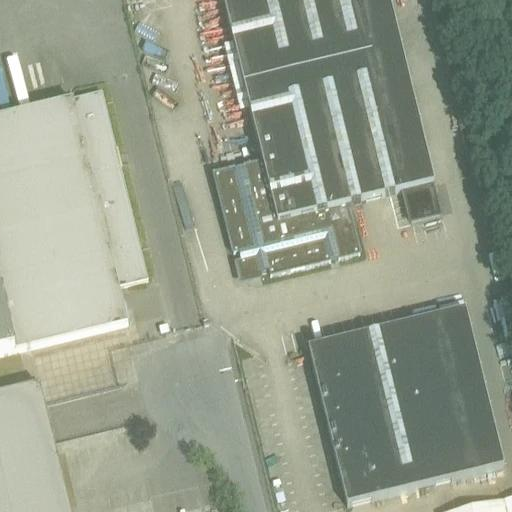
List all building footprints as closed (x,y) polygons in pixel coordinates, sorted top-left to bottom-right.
[(390,0),(223,0),(265,166),(279,227),(350,210),(405,196),(434,189),(437,188),(390,0)] [(0,121),(0,286),(17,356),(130,329),(121,292),(150,285),(104,97),(0,121)] [(279,227),(265,166),(216,178),(235,258),(241,256),(243,266),(245,269),(247,272),(254,277),(259,277),(271,275),(272,280),(362,258),(350,210),(279,227)] [(434,189),(405,196),(412,226),(441,219),(434,189)] [(0,360),(17,356),(0,286),(0,360)] [(468,314),(310,353),(349,510),(506,472),(468,314)] [(71,511),(42,389),(0,399),(0,511),(71,511)] [(511,511),(511,503),(476,511),(511,511)]
